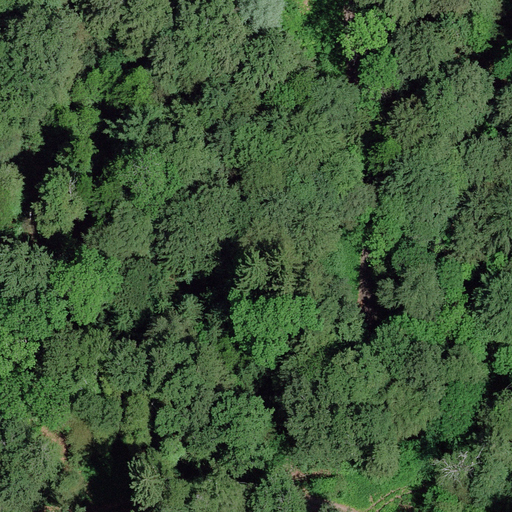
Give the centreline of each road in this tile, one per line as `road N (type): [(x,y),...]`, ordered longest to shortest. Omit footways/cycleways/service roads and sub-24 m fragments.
road 1 (track): [(384,359),(375,334),(353,0)]
road 2 (track): [(243,511),(384,359)]
road 3 (track): [(511,308),(450,305),(384,359)]
